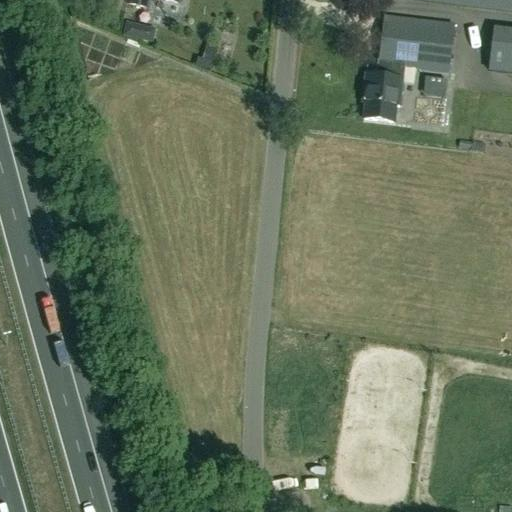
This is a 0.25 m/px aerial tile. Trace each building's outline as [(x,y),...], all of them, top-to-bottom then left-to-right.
[(126,0),(126,4),(147,9),(148,0),(160,0),(178,4),(178,0),(126,0)] [(511,0),(418,0),(511,10),(511,0)] [(384,19),(377,78),(364,76),(361,97),(364,98),(361,120),(393,124),(395,108),(398,108),(402,81),(403,68),(447,73),(453,27),(384,19)] [(511,31),(493,30),(488,73),(511,75),(511,31)] [(203,60),(214,63),(218,48),(207,45),(203,60)]
